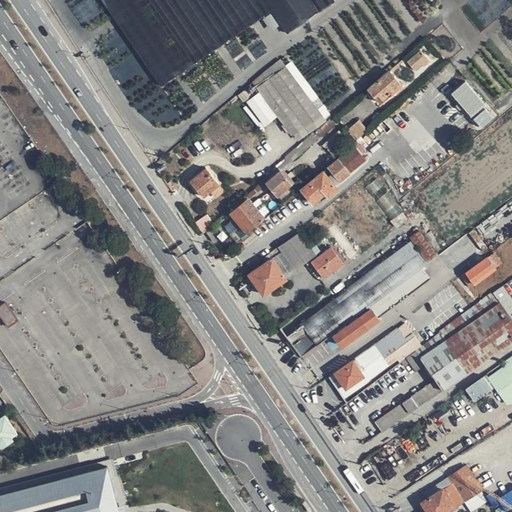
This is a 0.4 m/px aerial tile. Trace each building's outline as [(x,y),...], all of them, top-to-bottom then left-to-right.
[(103,0),(161,82),(271,6),(287,30),(330,0),(103,0)] [(416,69),(430,61),(423,49),(409,58),(416,69)] [(332,117),(292,54),(254,79),(261,91),(248,99),(264,125),(279,116),(295,141),(332,117)] [(391,72),(396,68),(394,66),(366,90),(379,106),(402,86),(401,85),(402,84),(400,82),(399,83),(391,72)] [(466,80),(452,92),(483,127),(496,115),(466,80)] [(334,126),(331,122),(316,135),(319,138),(334,126)] [(404,144),(391,129),(378,140),(390,155),(404,144)] [(346,145),(340,137),(336,133),(318,148),(327,160),(346,145)] [(315,142),(312,138),(306,143),(309,147),(315,142)] [(306,143),(262,179),(266,184),(276,196),(292,182),(286,174),(283,177),(279,172),(309,147),(306,143)] [(354,148),(352,147),(302,189),(313,205),(319,201),(336,189),(333,185),(363,160),(359,153),(354,148)] [(222,188),(236,177),(226,165),(212,175),(206,168),(190,180),(203,197),(219,184),(222,188)] [(379,178),(368,185),(390,219),(401,212),(379,178)] [(266,184),(262,179),(245,195),(245,196),(228,209),(245,232),(263,218),(248,199),(266,184)] [(292,182),(276,196),(280,201),(296,187),(292,182)] [(410,242),(426,263),(435,257),(416,231),(414,233),(407,238),(410,242)] [(295,240),(279,252),(293,272),(310,260),(295,240)] [(380,298),(426,263),(410,242),(286,335),(292,344),(308,332),(316,345),(331,334),(351,319),(380,298)] [(343,263),(330,246),(310,262),(323,279),(343,263)] [(279,252),(270,258),(285,279),(293,272),(279,252)] [(468,287),(500,264),(492,253),(460,276),(468,287)] [(285,279),(270,258),(254,270),(261,281),(256,285),(263,295),(285,279)] [(261,281),(254,270),(248,274),(256,285),(261,281)] [(511,291),(511,275),(500,285),(507,295),(511,291)] [(500,285),(490,292),(491,293),(511,323),(511,302),(507,295),(500,285)] [(387,429),(511,340),(511,323),(491,293),(420,346),(441,376),(380,419),(387,429)] [(387,307),(380,298),(351,319),(331,334),(341,346),(378,320),(375,316),(387,307)] [(8,300),(0,304),(0,311),(9,326),(20,319),(8,300)] [(365,351),(328,377),(343,397),(378,372),(371,361),(402,337),(396,328),(365,351)] [(511,354),(503,360),(511,372),(511,371),(511,354)] [(467,387),(476,401),(495,388),(486,374),(467,387)] [(0,447),(1,446),(14,437),(22,432),(8,413),(0,417),(0,447)] [(17,442),(14,437),(1,446),(4,451),(17,442)] [(128,511),(113,458),(0,488),(0,511),(128,511)] [(468,470),(473,467),(470,463),(448,477),(453,483),(437,494),(431,497),(423,503),(428,511),(448,511),(482,491),(468,470)] [(453,483),(448,477),(433,488),(437,494),(453,483)] [(431,497),(437,494),(433,488),(428,491),(431,497)] [(423,503),(431,497),(428,491),(418,497),(423,503)]
